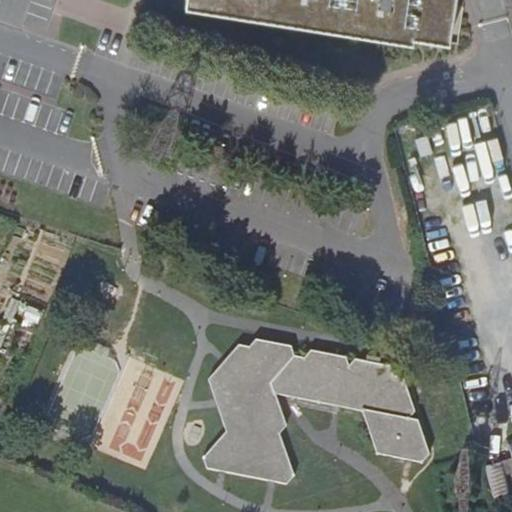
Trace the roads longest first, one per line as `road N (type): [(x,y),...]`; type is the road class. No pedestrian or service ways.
road 1 (residential): [(373,166),(0,42)]
road 2 (residential): [(100,166),(353,251),(386,235),(373,166)]
road 3 (residential): [(506,68),(387,103),(372,132),(373,166)]
